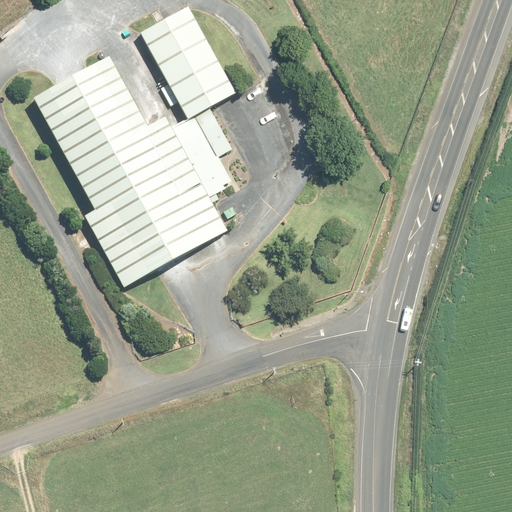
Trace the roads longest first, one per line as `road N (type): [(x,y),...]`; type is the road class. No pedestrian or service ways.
road 1 (unclassified): [(0,445),(295,346),(384,333)]
road 2 (secondary): [(384,333),(498,0)]
road 3 (secondary): [(374,511),(384,333)]
